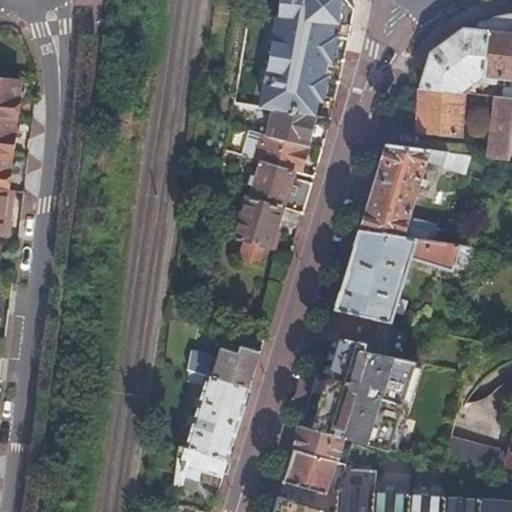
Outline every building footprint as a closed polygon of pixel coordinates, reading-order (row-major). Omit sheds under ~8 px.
[(345,0),(287,0),(285,31),(325,34),(323,46),(315,45),(310,96),(335,100),(354,11),(345,0)] [(431,50),(420,88),(465,93),(476,79),(479,79),(479,81),(494,83),(495,77),(511,79),(511,10),(506,11),(498,13),(493,14),(491,28),(463,26),(451,33),(440,41),(431,50)] [(0,79),(0,116),(16,119),(18,119),(21,100),(18,99),(21,82),(0,79)] [(511,87),(503,86),(502,97),(511,97),(511,87)] [(465,93),(420,88),(416,130),(461,135),(465,93)] [(250,93),(249,97),(248,105),(257,107),(259,95),(250,93)] [(249,97),(234,95),(232,102),(248,105),(249,97)] [(488,156),(509,159),(510,154),(511,131),(511,97),(502,97),(495,96),(488,156)] [(306,115),(320,118),(330,120),(334,106),(308,102),(306,115)] [(306,115),(273,110),(269,127),(264,125),(262,134),(307,145),(309,137),(314,138),(320,118),(306,115)] [(0,116),(0,153),(10,155),(13,155),(16,136),(13,136),(16,119),(0,116)] [(307,145),(262,134),(260,142),(238,136),(234,152),(261,160),(294,170),(299,172),(307,145)] [(470,154),(386,143),(360,230),(433,239),(438,224),(410,216),(417,191),(423,193),(425,187),(419,185),(426,161),(465,172),(470,154)] [(233,151),(225,149),(222,163),(230,165),(233,151)] [(0,191),(8,193),(11,171),(8,170),(10,155),(0,153),(0,191)] [(261,160),(250,197),(302,214),(311,183),(292,177),(294,170),(261,160)] [(0,191),(0,236),(8,238),(11,220),(5,215),(8,193),(0,191)] [(250,197),(246,196),(235,238),(244,241),(239,258),(259,264),(265,247),(275,251),(283,226),(297,231),(302,214),(250,197)] [(360,230),(336,308),(393,321),(412,258),(454,270),(461,243),(433,239),(360,230)] [(336,308),(328,333),(344,336),(368,341),(366,350),(386,354),(393,321),(336,308)] [(344,435),(354,438),(377,444),(390,447),(415,360),(386,354),(366,350),(368,341),(344,336),(316,427),(344,435)] [(214,360),(191,353),(189,368),(204,373),(209,374),(250,386),(261,351),(242,346),(240,353),(223,348),(218,365),(213,363),(214,360)] [(204,373),(189,368),(188,380),(201,384),(204,373)] [(228,460),(250,386),(209,374),(201,398),(196,396),(193,406),(198,408),(195,415),(189,413),(185,424),(192,427),(186,447),(228,460)] [(293,448),(336,460),(344,435),(316,427),(301,423),(293,448)] [(511,443),(509,454),(447,438),(441,461),(448,463),(482,472),(503,477),(505,469),(511,470),(511,443)] [(186,447),(179,444),(177,457),(187,460),(182,475),(209,483),(212,474),(223,477),(228,460),(186,447)] [(293,448),(284,480),(326,493),(336,460),(293,448)] [(336,511),(371,511),(373,491),(375,469),(355,468),(355,464),(346,462),(338,486),(336,511)] [(373,491),(371,511),(407,511),(409,494),(373,491)] [(409,494),(407,511),(443,511),(445,496),(409,494)] [(320,511),(322,507),(279,495),(273,511),(320,511)] [(479,511),(480,498),(445,496),(443,511),(479,511)] [(511,511),(511,500),(480,498),(479,511),(511,511)]
